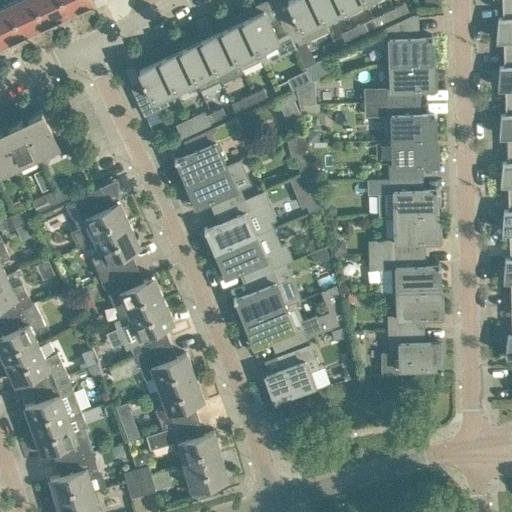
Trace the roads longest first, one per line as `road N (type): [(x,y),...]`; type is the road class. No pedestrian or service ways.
road 1 (residential): [(271,503),(232,362),(93,42)]
road 2 (residential): [(472,447),(459,0)]
road 3 (residential): [(271,503),(472,447)]
